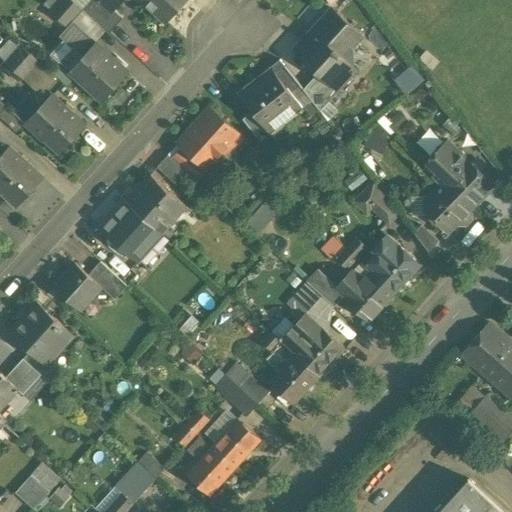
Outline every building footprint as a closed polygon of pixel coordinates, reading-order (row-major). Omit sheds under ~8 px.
[(83,8),(74,0),(61,0),(51,11),(67,26),(83,8)] [(112,9),(102,0),(90,0),(83,8),(110,32),(124,18),(113,8),(112,9)] [(102,0),(112,9),(113,8),(120,0),(102,0)] [(187,0),(141,0),(145,3),(146,2),(168,22),(187,0)] [(333,8),(313,30),(316,33),(299,51),(320,71),(340,89),(341,88),(340,87),(357,68),(343,55),(362,35),(333,8)] [(85,54),(96,42),(77,24),(66,36),(78,48),(85,54)] [(111,59),(95,44),(96,43),(96,42),(85,54),(71,70),(104,100),(129,72),(113,57),(111,59)] [(39,60),(23,45),(7,63),(23,77),(39,60)] [(71,70),(85,54),(78,48),(64,64),(71,70)] [(302,85),(281,59),(280,59),(284,65),(276,72),(292,93),(302,85)] [(406,92),(422,78),(409,63),(393,77),(406,92)] [(320,71),(304,88),(321,110),(340,89),(320,71)] [(276,72),(265,80),(260,75),(261,77),(240,93),(266,127),(279,117),(283,121),(302,107),(292,93),(276,72)] [(87,125),(52,93),(26,122),(45,140),(46,138),(62,152),(87,125)] [(212,107),(179,143),(183,146),(208,169),(227,148),(232,152),(244,139),(239,135),(241,133),(212,107)] [(364,141),(380,152),(390,139),(374,128),(364,141)] [(494,184),(448,141),(432,158),(442,168),(434,176),(443,185),(446,181),(472,206),(494,184)] [(0,147),(0,156),(8,147),(4,143),(0,147)] [(8,147),(0,156),(0,190),(2,192),(3,191),(19,205),(44,178),(10,146),(8,147)] [(183,146),(173,157),(189,172),(188,173),(198,181),(208,169),(183,146)] [(173,157),(169,154),(158,166),(177,184),(188,173),(189,172),(173,157)] [(151,173),(127,200),(163,232),(187,206),(151,173)] [(374,181),(355,201),(367,212),(373,207),(372,206),(384,194),(374,181)] [(472,206),(446,181),(443,185),(428,199),(429,210),(449,230),(472,206)] [(384,194),(372,206),(373,207),(389,223),(399,212),(384,194)] [(264,198),(246,218),(259,230),(277,210),(264,198)] [(127,200),(103,227),(139,259),(163,233),(127,200)] [(440,240),(422,224),(414,232),(429,251),(440,240)] [(387,235),(375,248),(379,251),(367,265),(373,270),(397,243),(387,235)] [(367,247),(357,238),(347,249),(357,258),(367,247)] [(339,241),(328,253),(335,260),(337,258),(338,258),(346,249),(339,241)] [(421,264),(398,243),(397,243),(373,270),(372,271),(395,293),(421,264)] [(357,258),(347,249),(346,249),(338,258),(337,259),(348,268),(357,258)] [(128,284),(102,260),(90,274),(103,286),(116,298),(128,284)] [(76,262),(55,285),(81,309),(103,286),(90,274),(76,262)] [(338,286),(319,268),(308,281),(309,282),(324,295),(335,306),(346,295),(338,287),(338,286)] [(338,286),(338,287),(346,295),(348,297),(364,280),(353,270),(338,286)] [(395,293),(372,271),(364,280),(348,297),(347,299),(370,320),(395,293)] [(324,295),(309,282),(299,293),(314,306),(324,295)] [(306,312),(307,313),(314,306),(299,293),(289,304),(302,316),(306,312)] [(322,326),(329,332),(335,306),(324,295),(314,306),(307,313),(321,326),(322,326)] [(69,331),(39,303),(16,329),(27,338),(24,341),(32,349),(47,362),(48,361),(59,348),(56,346),(69,331)] [(299,319),(301,317),(287,303),(285,306),(299,319)] [(281,339),(296,354),(321,326),(307,313),(306,312),(302,316),(301,317),(299,319),(295,324),(281,339)] [(281,339),(295,324),(287,316),(273,331),(281,339)] [(511,341),(490,322),(462,354),(511,399),(511,341)] [(321,326),(296,354),(320,375),(345,347),(329,332),(322,326),(321,326)] [(273,331),(272,330),(262,342),(272,351),(282,341),(281,340),(281,339),(273,331)] [(47,362),(32,349),(24,358),(42,374),(45,377),(54,367),(48,361),(47,362)] [(296,354),(271,382),(294,403),(320,375),(296,354)] [(42,374),(24,358),(7,377),(19,387),(18,388),(20,389),(19,389),(24,393),(42,374)] [(238,362),(226,374),(240,386),(251,374),(238,362)] [(0,370),(0,408),(16,390),(18,391),(19,389),(20,389),(18,388),(19,387),(7,377),(0,370)] [(240,386),(226,374),(215,386),(229,398),(240,386)] [(270,391),(251,374),(240,386),(259,403),(270,391)] [(259,403),(240,386),(229,398),(247,416),(259,403)] [(511,432),(511,417),(484,393),(465,414),(500,445),(511,432)] [(210,418),(200,409),(188,422),(198,432),(210,418)] [(262,439),(238,417),(213,445),(236,467),(262,439)] [(198,432),(188,422),(176,435),(186,445),(198,432)] [(213,445),(187,473),(211,495),(236,467),(213,445)] [(166,467),(148,451),(139,462),(156,478),(166,467)] [(32,474),(50,490),(61,478),(43,462),(32,474)] [(156,478),(139,462),(129,472),(147,488),(156,478)] [(32,474),(16,491),(34,508),(50,490),(32,474)] [(439,511),(507,511),(470,478),(439,511)] [(49,494),(57,505),(75,492),(67,481),(49,494)] [(124,492),(105,511),(125,511),(134,502),(124,492)]
